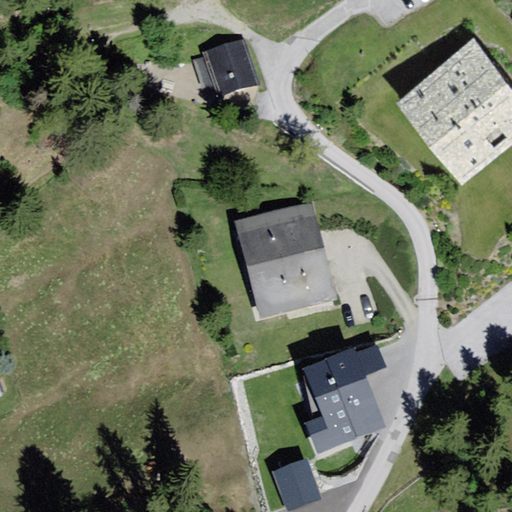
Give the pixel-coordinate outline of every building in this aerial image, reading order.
[(511,144),(511,75),(478,33),(398,96),(466,181),(511,144)] [(262,89),(250,47),(209,58),(221,101),(262,89)] [(330,296),(310,210),(240,226),(260,312),(330,296)] [(385,424),(359,359),(312,377),(332,427),(310,436),(321,464),(376,442),(371,429),(385,424)] [(309,461),(275,474),(289,511),(323,499),(309,461)]
